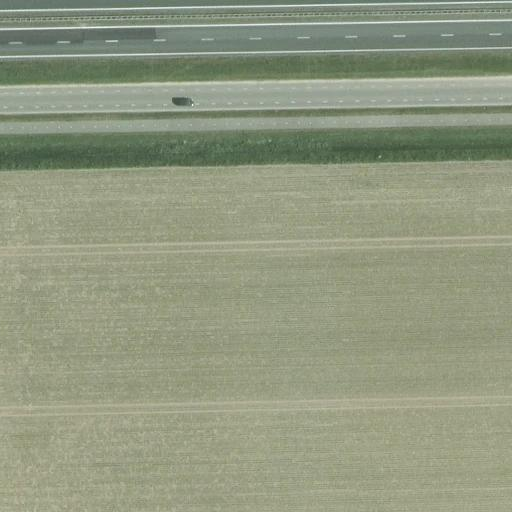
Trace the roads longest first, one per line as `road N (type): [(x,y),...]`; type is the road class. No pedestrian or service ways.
road 1 (secondary): [(0,102),(511,92)]
road 2 (trunk): [(0,44),(511,35)]
road 3 (trunk): [(317,0),(0,5)]
